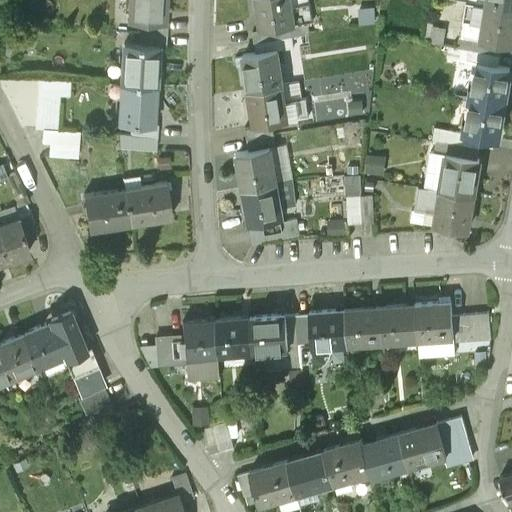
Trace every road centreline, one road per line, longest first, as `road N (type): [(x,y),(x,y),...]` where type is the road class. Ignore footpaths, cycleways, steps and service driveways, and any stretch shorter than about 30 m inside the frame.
road 1 (residential): [(200,470),(449,394),(490,389)]
road 2 (residential): [(219,267),(511,266)]
road 3 (residential): [(219,267),(206,0)]
road 4 (residential): [(72,268),(200,470)]
road 5 (residential): [(0,111),(72,268)]
road 6 (residential): [(72,268),(219,267)]
